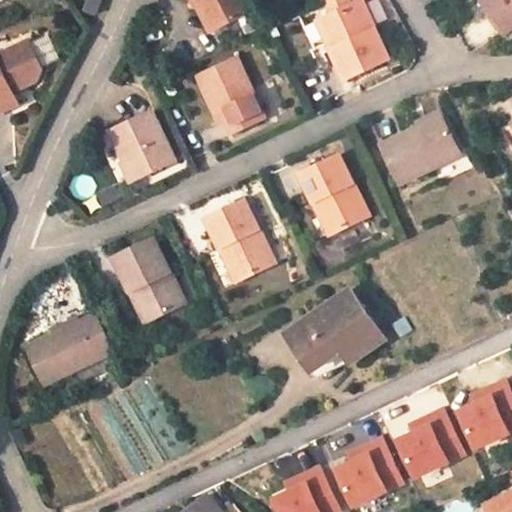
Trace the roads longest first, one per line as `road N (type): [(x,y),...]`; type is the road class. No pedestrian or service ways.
road 1 (residential): [(13,269),(137,220),(430,81)]
road 2 (residential): [(13,269),(122,0)]
